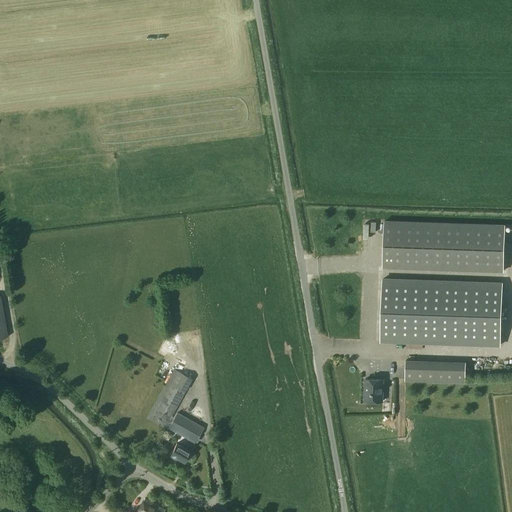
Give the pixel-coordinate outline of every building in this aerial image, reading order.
[(505,226),(385,222),(384,268),(504,272),(505,226)] [(482,271),(417,270),(417,274),(462,275),(462,279),(469,279),(469,278),(481,279),(482,271)] [(503,283),(383,279),(381,341),(500,345),(503,283)] [(0,338),(9,337),(1,296),(0,295),(0,338)] [(403,381),(465,382),(465,360),(404,359),(403,381)] [(168,381),(171,383),(155,410),(168,418),(192,379),(175,369),(168,381)] [(383,380),(366,379),(365,401),(382,402),(383,380)] [(202,427),(176,412),(167,427),(188,439),(186,441),(182,439),(178,445),(175,443),(168,454),(171,455),(170,457),(176,460),(177,459),(183,462),(189,451),(202,427)] [(169,450),(173,443),(163,438),(159,444),(169,450)] [(162,511),(163,511),(144,500),(137,511),(162,511)]
